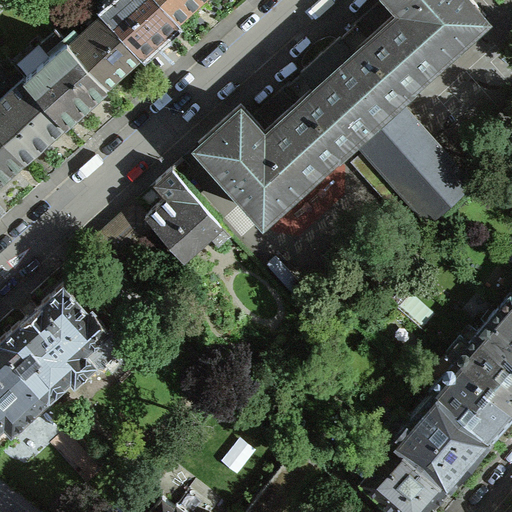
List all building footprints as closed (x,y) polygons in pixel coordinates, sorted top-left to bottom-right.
[(159,0),(98,0),(97,2),(104,10),(142,52),(151,43),(177,20),(159,0)] [(159,0),(177,20),(188,10),(192,7),(192,8),(201,0),(159,0)] [(265,130),(241,104),(199,141),(264,213),(340,145),(341,146),(356,132),(429,216),(426,218),(428,220),(474,178),(473,177),(471,178),(469,175),(467,177),(396,97),(410,84),(409,83),(486,14),(472,0),(397,0),(403,7),(353,51),(352,50),(351,51),(342,41),(343,40),(340,37),(312,62),(302,71),(305,74),(306,73),(315,83),(314,84),(315,85),(265,130)] [(74,26),(64,35),(67,39),(66,39),(107,83),(115,76),(142,52),(104,10),(80,32),(74,26)] [(107,83),(66,39),(56,28),(41,42),(51,53),(25,75),(66,120),(76,110),(107,83)] [(66,120),(25,75),(0,98),(0,129),(24,157),(36,147),(66,120)] [(0,178),(24,157),(0,129),(0,178)] [(208,231),(219,243),(232,232),(172,165),(156,180),(168,193),(155,205),(147,212),(135,199),(94,235),(118,262),(157,226),(182,254),(208,231)] [(103,363),(120,348),(120,340),(110,328),(112,326),(108,322),(107,312),(106,311),(96,309),(92,305),(88,308),(64,281),(23,317),(0,337),(0,343),(47,397),(71,376),(75,380),(80,375),(81,376),(91,367),(91,366),(95,363),(103,363)] [(511,289),(500,303),(511,314),(511,289)] [(511,314),(500,303),(477,330),(511,360),(511,314)] [(468,340),(460,333),(446,350),(511,407),(511,360),(477,330),(468,340)] [(0,447),(17,432),(13,427),(47,397),(0,343),(0,447)] [(435,386),(491,436),(498,428),(511,411),(511,407),(446,350),(432,366),(439,372),(431,382),(435,386)] [(390,434),(449,485),(458,474),(491,436),(435,386),(411,413),(400,404),(382,426),(390,434)] [(425,511),(435,502),(434,501),(449,485),(390,434),(378,447),(372,441),(349,467),(379,493),(379,502),(387,508),(396,508),(400,511),(425,511)] [(286,511),(322,467),(295,443),(242,511),(286,511)] [(163,494),(148,511),(212,511),(210,510),(208,511),(190,511),(177,501),(175,504),(163,494)] [(105,511),(124,511),(128,508),(116,499),(105,511)]
